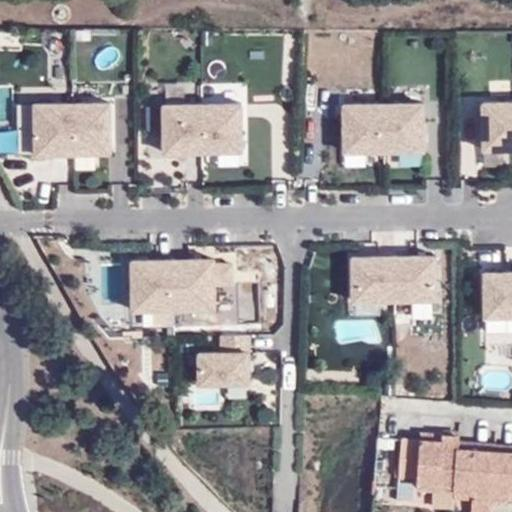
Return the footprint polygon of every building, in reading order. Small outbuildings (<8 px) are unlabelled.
[(511,100),(482,99),(484,163),(511,162),(511,100)] [(113,103),(33,104),(33,158),(115,162),(113,103)] [(425,103),(342,105),(345,157),(426,157),(425,103)] [(244,104),(160,104),(162,156),(245,158),(244,104)] [(16,105),(16,155),(29,155),(29,105),(16,105)] [(157,133),(159,109),(147,108),(145,132),(157,133)] [(498,238),(498,224),(469,224),(469,237),(498,238)] [(443,257),(351,258),(353,308),(443,310),(443,257)] [(234,264),(129,261),(133,325),(234,324),(234,264)] [(511,269),(485,269),(486,324),(511,324),(511,269)] [(252,332),(220,333),(220,355),(251,355),(252,332)] [(220,355),(200,354),(199,388),(248,391),(251,355),(220,355)] [(195,391),(194,406),(223,407),(223,392),(195,391)] [(511,456),(495,456),(475,454),(475,449),(459,447),(460,435),(421,432),(420,439),(402,438),(399,475),(418,477),(417,483),(455,485),(454,491),(473,493),(472,498),(471,511),(490,511),(492,500),(492,495),(509,496),(511,495),(511,456)]
